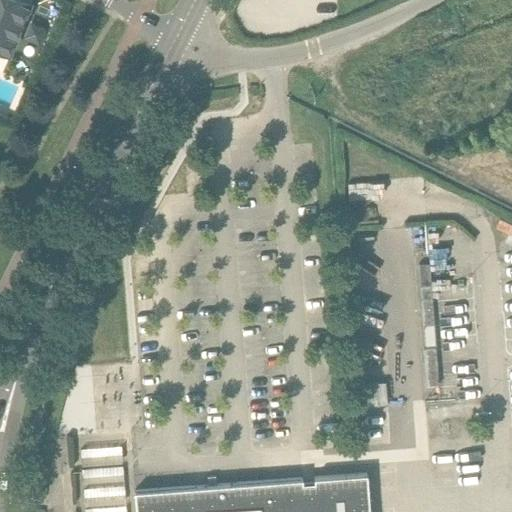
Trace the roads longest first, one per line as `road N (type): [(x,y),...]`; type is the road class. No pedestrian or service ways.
road 1 (tertiary): [(0,442),(35,331),(176,39)]
road 2 (unknown): [(283,101),(310,433),(298,456),(249,469)]
road 3 (unknown): [(249,469),(199,472),(183,465),(177,448),(171,237),(177,214),(232,164)]
road 4 (unknown): [(232,164),(249,469)]
road 5 (residential): [(176,39),(219,57),(262,59),(358,33),(430,0)]
